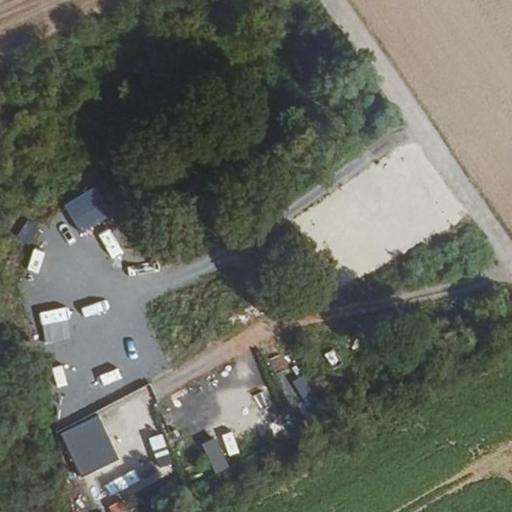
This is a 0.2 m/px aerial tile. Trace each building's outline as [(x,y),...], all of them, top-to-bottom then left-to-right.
[(189,234),(205,240),(220,202),(205,197),(189,234)] [(195,257),(200,244),(183,237),(178,250),(195,257)] [(184,266),(187,258),(177,254),(174,262),(184,266)] [(92,435),(121,419),(115,409),(87,424),(92,435)] [(239,456),(273,442),(264,422),(231,436),(239,456)] [(76,431),(62,434),(68,464),(82,462),(76,431)] [(215,437),(200,442),(211,473),(226,468),(215,437)] [(109,511),(127,511),(121,499),(107,506),(109,511)]
